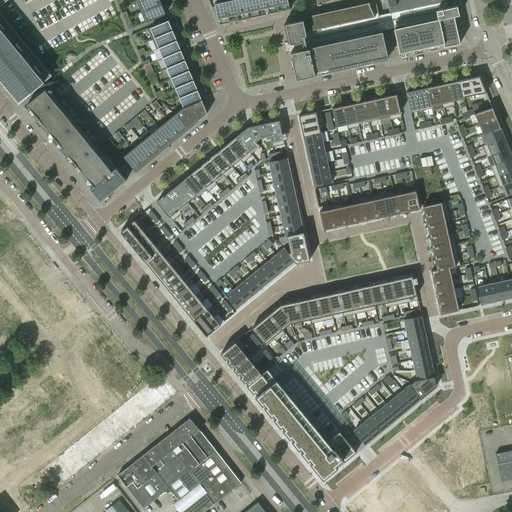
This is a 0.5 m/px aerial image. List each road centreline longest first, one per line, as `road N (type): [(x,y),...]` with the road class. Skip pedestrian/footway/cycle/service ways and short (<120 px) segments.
road 1 (residential): [(327,502),(97,221)]
road 2 (secondary): [(311,511),(84,233)]
road 3 (residential): [(22,206),(136,347),(177,370)]
road 4 (unknown): [(57,354),(99,409),(0,493)]
road 5 (residential): [(402,443),(459,392),(453,337),(511,319)]
road 6 (residential): [(48,511),(197,393)]
road 7 (residential): [(239,106),(97,221)]
road 8 (secondary): [(75,244),(177,370)]
road 9 (residential): [(395,72),(239,106)]
road 10 (secondary): [(197,393),(295,511)]
road 11 (residential): [(97,221),(0,103)]
road 12 (residential): [(336,2),(208,35)]
road 13 (secondary): [(84,233),(0,132)]
